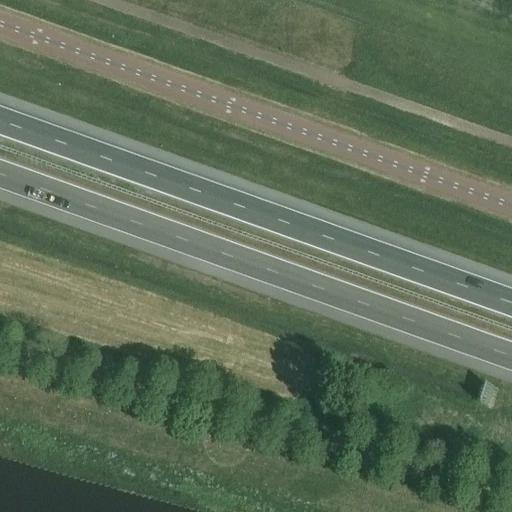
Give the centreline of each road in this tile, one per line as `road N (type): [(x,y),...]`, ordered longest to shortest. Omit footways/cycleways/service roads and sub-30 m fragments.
road 1 (motorway): [(0,175),(511,358)]
road 2 (motorway): [(511,304),(0,121)]
road 3 (residential): [(511,207),(0,26)]
road 4 (unclassified): [(511,497),(0,345)]
